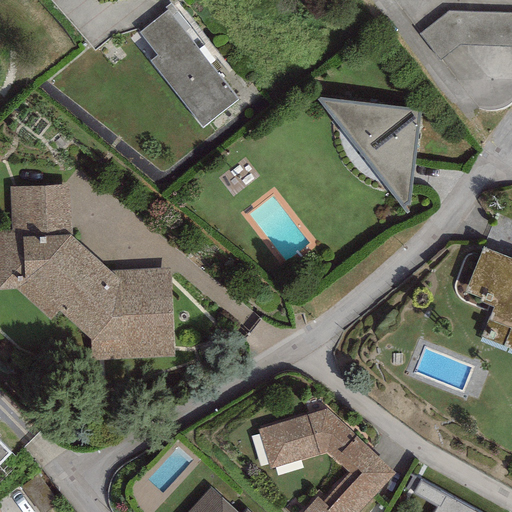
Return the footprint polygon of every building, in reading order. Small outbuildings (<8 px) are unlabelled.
[(236,103),(166,14),(130,42),(200,131),(236,103)] [(511,18),(437,18),(422,40),(442,64),(460,49),(511,50),(511,18)] [(405,213),(419,114),(318,103),(405,213)] [(70,242),(69,188),(8,190),(9,235),(0,235),(0,296),(12,296),(49,332),(57,323),(103,366),(173,363),(170,276),(110,278),(70,242)] [(511,259),(482,248),(464,292),(480,299),(479,301),(493,307),(480,337),(511,349),(511,259)] [(326,409),(257,429),(270,470),(326,453),(347,474),(322,502),(317,496),(302,511),(359,511),(395,474),(326,409)] [(0,468),(9,459),(0,450),(0,468)] [(475,511),(419,481),(412,494),(437,508),(434,511),(475,511)] [(248,511),(245,509),(242,511),(234,511),(210,488),(187,511),(248,511)]
